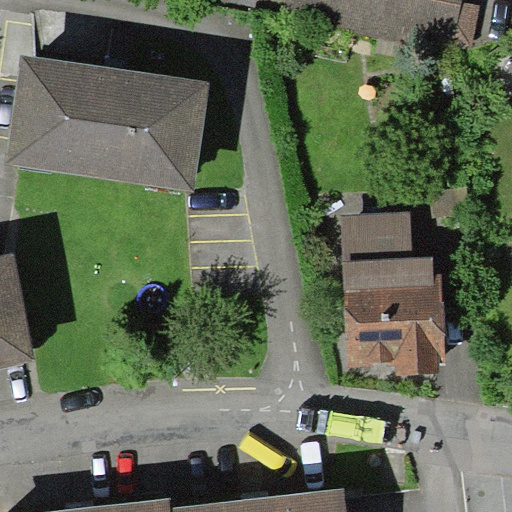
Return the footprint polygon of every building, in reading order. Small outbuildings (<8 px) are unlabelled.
[(285,0),(282,12),(450,54),(471,50),(481,5),(463,2),(462,0),(285,0)] [(21,55),(5,161),(194,190),(211,81),(21,55)] [(397,375),(441,373),(440,365),(445,365),(441,275),(433,275),(433,258),(412,259),(410,214),(344,217),(351,366),(397,364),(397,375)] [(0,365),(35,359),(14,252),(0,254),(0,365)] [(347,511),(345,488),(170,508),(170,511),(347,511)] [(170,511),(170,508),(169,499),(46,511),(170,511)]
